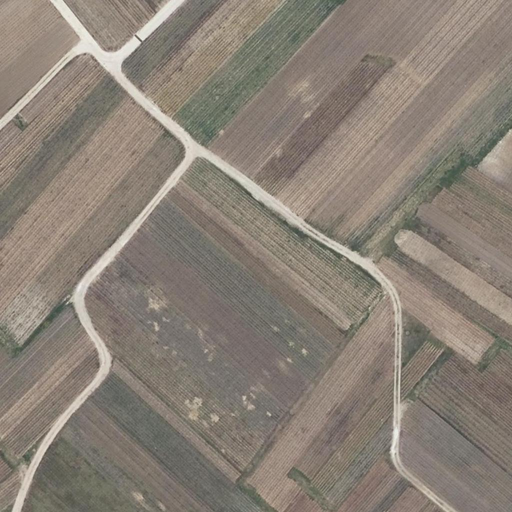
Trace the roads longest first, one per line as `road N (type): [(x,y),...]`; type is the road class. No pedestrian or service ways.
road 1 (track): [(117,60),(115,72),(194,149),(383,277),(398,314),(396,462),(411,491),(439,511)]
road 2 (track): [(16,511),(29,470),(105,368),(77,307),(85,274),(194,149)]
road 3 (track): [(54,0),(100,57),(83,50),(60,65),(0,126)]
